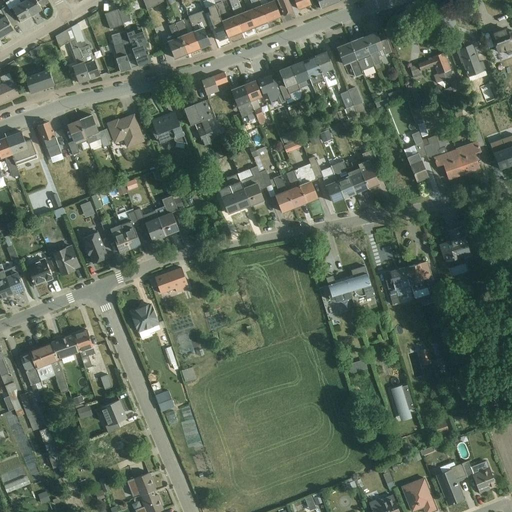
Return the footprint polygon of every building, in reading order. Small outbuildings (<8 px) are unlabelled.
[(13,8),(16,13),(21,22),(32,15),(24,1),(25,0),(20,0),(22,3),(13,8)] [(25,0),(24,1),(32,15),(42,9),(36,0),(25,0)] [(142,0),(146,9),(165,1),(167,5),(176,2),(175,0),(142,0)] [(221,0),(222,1),(224,0),(229,9),(240,4),(237,0),(221,0)] [(267,20),(279,15),(273,0),(270,0),(261,4),(267,20)] [(276,0),(282,14),(292,11),(288,0),(276,0)] [(293,0),(297,8),(310,3),(309,0),(293,0)] [(315,0),(319,9),(339,0),(338,0),(315,0)] [(267,20),(261,4),(248,9),(255,25),(267,20)] [(0,29),(4,36),(15,30),(13,27),(18,24),(7,6),(2,9),(6,16),(0,19),(0,29)] [(241,30),(255,25),(248,9),(234,14),(241,30)] [(241,30),(234,14),(220,20),(226,36),(241,30)] [(177,34),(187,31),(183,20),(173,23),(177,34)] [(218,39),(226,36),(220,20),(212,23),(218,39)] [(497,54),(511,48),(511,24),(489,34),(497,54)] [(198,47),(209,42),(203,25),(192,30),(198,47)] [(361,34),(374,64),(380,62),(378,56),(385,54),(375,29),(361,34)] [(198,47),(192,30),(179,34),(186,51),(198,47)] [(137,66),(151,61),(140,31),(126,35),(137,66)] [(172,57),(186,51),(179,34),(165,40),(172,57)] [(361,70),(374,64),(361,34),(348,40),(361,70)] [(137,66),(126,35),(109,42),(119,72),(137,66)] [(361,70),(348,40),(335,45),(348,75),(361,70)] [(466,75),(481,70),(472,42),(457,46),(466,75)] [(321,72),(332,67),(325,50),(313,55),(321,72)] [(435,83),(452,76),(443,51),(416,61),(420,71),(429,68),(435,83)] [(90,79),(99,75),(91,54),(82,58),(90,79)] [(321,72),(313,55),(302,59),(309,77),(321,72)] [(90,79),(82,58),(70,63),(78,83),(90,79)] [(298,81),(309,77),(302,59),(291,64),(298,81)] [(298,81),(291,64),(278,69),(285,87),(298,81)] [(409,67),(412,76),(420,73),(417,64),(409,67)] [(31,93),(55,85),(49,69),(25,78),(31,93)] [(263,93),(274,88),(268,73),(257,78),(263,93)] [(206,95),(218,91),(211,74),(200,79),(206,95)] [(0,102),(19,94),(12,79),(0,84),(0,102)] [(250,100),(261,96),(254,79),(243,84),(250,100)] [(250,100),(243,84),(230,89),(237,105),(250,100)] [(345,108),(361,102),(356,86),(339,92),(345,108)] [(200,119),(211,115),(204,98),(193,102),(200,119)] [(200,119),(193,102),(183,107),(189,123),(200,119)] [(158,141),(181,132),(173,111),(150,119),(158,141)] [(126,147),(144,141),(133,112),(106,122),(113,143),(123,139),(126,147)] [(103,129),(97,131),(91,113),(78,118),(86,140),(87,143),(99,138),(102,146),(109,143),(103,129)] [(74,145),(86,140),(78,118),(65,122),(74,145)] [(41,140),(54,135),(48,119),(35,124),(41,140)] [(322,142),(331,138),(327,128),(318,132),(322,142)] [(35,152),(29,138),(23,140),(19,129),(4,135),(13,160),(35,152)] [(511,164),(511,134),(490,142),(499,169),(511,164)] [(13,160),(4,135),(0,136),(0,156),(4,156),(9,171),(16,168),(13,160)] [(298,139),(283,143),(285,151),(300,147),(298,139)] [(479,168),(474,153),(479,151),(476,141),(450,150),(458,175),(479,168)] [(458,175),(450,150),(433,155),(437,165),(442,163),(447,179),(458,175)] [(416,181),(427,177),(418,151),(407,155),(416,181)] [(314,155),(307,157),(309,162),(293,168),(297,178),(309,173),(311,177),(321,173),(314,155)] [(145,159),(149,170),(157,166),(153,156),(145,159)] [(366,187),(378,183),(370,162),(358,166),(366,187)] [(366,187),(358,166),(346,171),(354,192),(366,187)] [(343,196),(354,192),(346,171),(335,175),(343,196)] [(278,173),(269,179),(274,187),(284,182),(278,173)] [(343,196),(335,175),(323,180),(331,200),(343,196)] [(128,189),(138,185),(135,177),(125,181),(128,189)] [(249,204),(262,199),(253,177),(240,182),(249,204)] [(304,202),(316,197),(308,179),(297,184),(304,202)] [(304,202),(297,184),(285,189),(292,207),(304,202)] [(281,212),(292,207),(285,189),(273,194),(281,212)] [(84,215),(94,212),(90,200),(80,202),(84,215)] [(54,209),(55,216),(64,214),(63,207),(54,209)] [(164,234),(177,229),(171,211),(157,216),(164,234)] [(164,234),(157,216),(144,220),(151,239),(164,234)] [(129,247),(140,243),(130,219),(119,223),(129,247)] [(129,247),(119,223),(108,227),(118,252),(129,247)] [(444,261),(469,253),(461,225),(436,233),(444,261)] [(97,229),(81,235),(92,262),(107,256),(97,229)] [(8,235),(4,236),(8,246),(12,244),(8,235)] [(61,275),(79,268),(71,244),(52,250),(61,275)] [(33,284),(51,277),(42,257),(25,264),(33,284)] [(411,287),(432,281),(426,260),(405,266),(411,287)] [(376,283),(370,273),(368,265),(353,270),(354,275),(346,278),(350,289),(350,291),(354,290),(354,292),(356,292),(356,293),(357,294),(359,295),(362,296),(365,296),(367,295),(367,298),(378,296),(376,283)] [(411,287),(405,266),(385,272),(391,293),(411,287)] [(187,287),(180,267),(153,277),(160,297),(187,287)] [(12,294),(24,289),(15,268),(3,273),(12,294)] [(0,298),(12,294),(3,273),(0,273),(0,298)] [(350,289),(346,278),(334,281),(333,275),(325,277),(327,284),(322,285),(325,296),(327,296),(329,299),(332,301),(334,301),(338,301),(351,297),(350,291),(350,289)] [(137,331),(158,324),(150,302),(129,309),(137,331)] [(78,351),(92,346),(86,328),(71,334),(78,351)] [(78,351),(71,334),(50,342),(57,359),(78,351)] [(35,367),(57,359),(50,342),(29,350),(35,367)] [(427,346),(417,349),(422,363),(431,360),(427,346)] [(0,374),(9,371),(0,347),(0,374)] [(35,367),(29,350),(18,354),(25,371),(35,367)] [(352,371),(366,369),(364,359),(350,361),(352,371)] [(183,380),(195,376),(192,365),(180,369),(183,380)] [(107,373),(100,376),(105,388),(112,386),(107,373)] [(178,382),(155,391),(162,413),(186,404),(178,382)] [(412,416),(404,384),(391,387),(399,419),(412,416)] [(114,403),(128,398),(125,390),(111,395),(114,403)] [(81,416),(90,413),(87,404),(78,407),(81,416)] [(172,409),(164,414),(170,425),(178,421),(172,409)] [(446,423),(436,427),(438,433),(448,430),(446,423)] [(51,468),(61,465),(50,426),(40,429),(51,468)] [(422,455),(432,452),(430,446),(420,449),(422,455)] [(413,462),(420,459),(418,452),(411,455),(413,462)] [(481,492),(498,486),(487,459),(470,466),(481,492)] [(448,506),(464,499),(451,468),(435,475),(448,506)] [(133,478),(139,495),(156,489),(150,471),(133,478)] [(422,511),(428,511),(436,509),(424,477),(401,485),(410,510),(420,506),(422,511)] [(145,511),(154,511),(164,509),(156,489),(139,495),(145,511)] [(47,502),(46,492),(39,493),(40,503),(47,502)] [(305,498),(308,510),(316,508),(314,503),(319,502),(317,494),(305,498)] [(400,511),(393,494),(369,504),(371,511),(400,511)]
